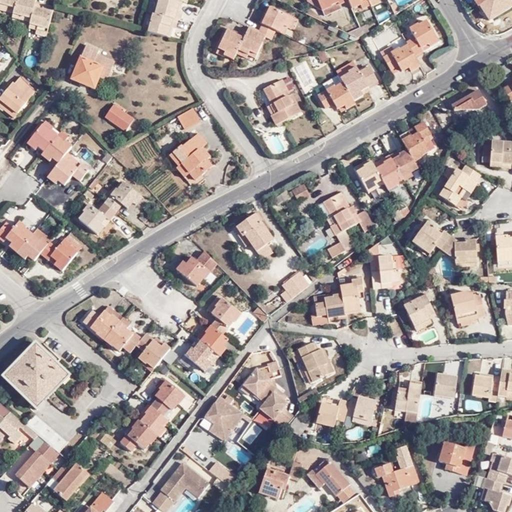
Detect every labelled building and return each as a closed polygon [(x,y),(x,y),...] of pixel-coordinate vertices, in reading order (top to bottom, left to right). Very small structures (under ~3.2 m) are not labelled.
[(0,0),(0,9),(6,11),(8,7),(15,8),(16,0),(0,0)] [(31,19),(36,3),(36,0),(16,0),(15,8),(14,13),(12,18),(23,21),(24,17),(31,19)] [(178,21),(180,21),(182,13),(181,13),(177,12),(180,2),(172,0),(158,0),(155,15),(178,21)] [(306,0),(308,3),(322,11),(316,0),(306,0)] [(339,5),(348,1),(347,0),(316,0),(322,11),(339,4),(339,5)] [(363,9),(371,6),(368,0),(361,0),(350,5),(352,9),(361,5),(363,9)] [(48,33),(54,9),(43,7),(44,5),(36,3),(31,19),(31,23),(30,25),(38,27),(37,30),(48,33)] [(276,31),(280,33),(284,27),(289,16),(270,7),(266,16),(264,15),(260,23),(263,25),(276,31)] [(166,26),(171,27),(176,29),(178,21),(155,15),(153,15),(153,14),(148,33),(163,37),(166,26)] [(289,16),(284,27),(288,29),(293,18),(289,16)] [(421,48),(437,39),(427,21),(419,26),(418,25),(410,30),(415,39),(407,43),(408,45),(415,56),(423,52),(421,48)] [(272,40),(276,31),(263,25),(260,31),(259,33),(249,28),(245,36),(238,51),(248,55),(250,52),(257,55),(266,37),(272,40)] [(223,56),(233,60),(236,54),(238,51),(245,36),(237,32),(236,34),(227,30),(218,49),(225,52),(223,56)] [(439,42),(437,39),(421,48),(423,52),(439,42)] [(415,56),(408,45),(400,50),(400,49),(395,52),(383,58),(393,74),(400,70),(402,72),(408,69),(418,62),(415,56)] [(383,58),(395,52),(392,46),(380,53),(383,58)] [(238,51),(236,54),(246,59),(248,55),(238,51)] [(105,68),(111,71),(115,63),(96,55),(93,63),(82,58),(73,80),(72,80),(96,90),(100,78),(105,68)] [(339,76),(341,79),(349,74),(348,72),(357,68),(353,62),(337,72),(339,76)] [(421,67),(418,62),(408,69),(411,73),(421,67)] [(349,74),(341,79),(344,84),(352,98),(361,92),(378,82),(370,67),(360,73),(357,68),(348,72),(349,74)] [(107,81),(111,71),(105,68),(100,78),(107,81)] [(344,84),(341,79),(339,76),(323,86),(326,92),(335,87),(336,88),(344,84)] [(13,83),(0,98),(0,100),(7,106),(4,110),(14,119),(36,92),(20,77),(14,85),(13,83)] [(288,96),(290,95),(282,80),(263,90),(272,105),(273,104),(278,113),(271,116),(277,126),(301,113),(296,103),(293,104),(288,96)] [(352,98),(344,84),(336,88),(335,87),(326,92),(317,97),(325,109),(334,104),(338,110),(344,107),(353,101),(352,98)] [(479,91),(452,107),(455,111),(479,111),(487,106),(479,91)] [(352,98),(353,101),(363,95),(361,92),(352,98)] [(356,105),(353,101),(344,107),(346,110),(356,105)] [(273,104),(272,105),(267,107),(271,116),(278,113),(273,104)] [(126,132),(134,120),(114,105),(106,118),(126,132)] [(200,121),(193,109),(177,118),(185,130),(200,121)] [(126,132),(132,137),(141,125),(134,120),(126,132)] [(45,121),(42,125),(50,131),(51,130),(52,131),(53,128),(45,121)] [(399,137),(407,151),(414,163),(423,158),(422,157),(430,152),(425,143),(423,140),(431,135),(424,123),(414,129),(418,135),(412,137),(409,132),(399,137)] [(42,125),(29,142),(37,149),(38,148),(44,152),(57,137),(58,135),(52,131),(51,130),(50,131),(42,125)] [(414,129),(409,132),(412,137),(418,135),(414,129)] [(59,133),(58,135),(57,137),(64,142),(65,141),(67,139),(59,133)] [(199,134),(190,141),(198,150),(202,147),(206,143),(199,134)] [(131,147),(142,164),(161,152),(149,135),(131,147)] [(423,140),(425,143),(433,138),(431,135),(423,140)] [(57,137),(44,152),(43,153),(52,160),(53,159),(59,164),(63,159),(67,153),(72,147),(65,141),(64,142),(57,137)] [(198,150),(190,141),(182,147),(181,146),(170,156),(179,167),(181,164),(196,181),(212,167),(206,160),(198,150)] [(37,149),(29,142),(27,144),(35,151),(37,149)] [(509,169),(511,169),(511,143),(492,142),(490,164),(510,165),(509,169)] [(202,147),(198,150),(206,160),(210,157),(202,147)] [(407,151),(400,155),(401,157),(393,161),(403,179),(411,174),(418,170),(414,163),(407,151)] [(398,152),(390,157),(392,160),(393,161),(401,157),(400,155),(398,152)] [(52,160),(43,153),(41,156),(50,162),(48,164),(55,169),(59,164),(53,159),(52,160)] [(81,164),(67,153),(63,159),(69,165),(70,164),(77,169),(81,164)] [(389,155),(373,164),(377,170),(385,166),(384,164),(392,160),(390,157),(389,155)] [(59,164),(55,169),(50,176),(57,182),(58,181),(64,186),(73,176),(80,182),(89,170),(81,164),(77,169),(70,164),(69,165),(63,159),(59,164)] [(385,166),(377,170),(383,181),(387,189),(396,184),(397,185),(404,181),(403,179),(393,161),(392,160),(384,164),(385,166)] [(365,169),(357,173),(367,192),(376,186),(376,185),(383,181),(377,170),(373,164),(372,163),(364,167),(365,169)] [(181,164),(179,167),(176,169),(194,190),(199,185),(196,181),(181,164)] [(354,169),(357,173),(365,169),(364,167),(362,165),(354,169)] [(477,183),(481,176),(466,166),(462,172),(457,170),(456,171),(449,166),(443,176),(450,180),(440,197),(456,207),(461,199),(462,198),(459,197),(464,190),(471,195),(478,183),(477,183)] [(149,180),(155,198),(163,195),(165,200),(175,197),(170,185),(173,184),(169,173),(149,180)] [(411,174),(403,179),(404,181),(405,183),(413,178),(411,174)] [(57,182),(50,176),(48,179),(55,184),(57,182)] [(117,189),(105,204),(116,213),(122,206),(128,210),(133,203),(134,204),(140,196),(124,183),(118,190),(117,189)] [(304,185),(292,191),(299,203),(310,197),(304,185)] [(466,202),(471,195),(464,190),(459,197),(462,198),(461,199),(466,202)] [(287,191),(281,195),(285,202),(291,198),(287,191)] [(365,233),(375,228),(366,211),(358,215),(356,213),(357,213),(353,206),(350,208),(342,193),(324,203),(332,218),(334,218),(338,224),(331,227),(337,237),(346,232),(360,224),(365,233)] [(143,198),(140,196),(134,204),(136,206),(143,198)] [(116,213),(105,204),(98,212),(89,205),(83,212),(84,213),(79,220),(95,234),(102,225),(101,225),(106,218),(110,221),(116,213)] [(400,211),(404,218),(410,212),(407,207),(400,211)] [(392,214),(397,225),(398,224),(404,218),(400,211),(399,210),(392,214)] [(256,215),(237,228),(244,238),(246,236),(251,244),(258,253),(274,241),(256,215)] [(334,218),(332,218),(327,221),(331,227),(338,224),(334,218)] [(26,228),(19,222),(13,229),(6,223),(0,230),(0,238),(4,242),(7,238),(12,243),(12,244),(20,251),(32,235),(25,229),(26,228)] [(436,246),(442,250),(450,237),(444,233),(443,234),(442,236),(436,232),(438,230),(427,223),(415,240),(424,247),(423,249),(430,255),(436,246)] [(29,224),(26,228),(25,229),(32,235),(37,230),(29,224)] [(102,225),(95,234),(98,236),(104,227),(102,225)] [(244,238),(237,228),(234,230),(246,247),(251,244),(246,236),(244,238)] [(37,230),(32,235),(40,241),(41,239),(48,245),(50,243),(52,240),(38,229),(37,230)] [(350,239),(346,232),(337,237),(340,243),(342,243),(350,239)] [(40,241),(32,235),(20,251),(28,257),(28,256),(35,262),(41,254),(48,245),(41,239),(40,241)] [(67,237),(64,240),(72,246),(71,247),(78,253),(82,249),(67,237)] [(450,237),(442,250),(455,260),(456,264),(468,264),(468,261),(477,260),(477,241),(466,242),(466,244),(456,245),(458,242),(450,237)] [(511,239),(508,240),(508,237),(495,238),(497,260),(510,259),(510,262),(511,261),(511,239)] [(50,243),(48,245),(41,254),(49,261),(52,257),(57,262),(56,263),(64,270),(78,253),(71,247),(72,246),(64,240),(57,249),(50,243)] [(413,242),(423,249),(424,247),(415,240),(413,242)] [(346,251),(342,243),(340,243),(327,250),(332,259),(346,251)] [(20,251),(12,244),(10,246),(18,253),(20,251)] [(372,272),(374,290),(382,289),(381,285),(392,284),(401,283),(400,271),(397,272),(396,264),(393,264),(392,257),(379,258),(378,244),(369,251),(372,272)] [(28,257),(20,251),(18,253),(26,260),(28,257)] [(187,264),(180,273),(197,287),(203,280),(204,281),(217,265),(205,253),(197,262),(193,259),(188,265),(187,264)] [(188,265),(193,259),(189,256),(185,262),(187,264),(188,265)] [(52,257),(49,261),(62,272),(64,270),(56,263),(57,262),(52,257)] [(177,271),(180,273),(187,264),(185,262),(177,271)] [(347,271),(346,269),(339,274),(339,277),(347,271)] [(293,299),(309,286),(299,273),(283,286),(287,291),(293,299)] [(342,291),(345,314),(361,311),(359,300),(358,294),(364,293),(362,277),(351,279),(353,285),(341,287),(342,291)] [(340,281),(341,287),(353,285),(351,279),(340,281)] [(288,303),(293,299),(287,291),(282,295),(288,303)] [(328,320),(346,317),(345,314),(342,291),(332,292),(333,295),(333,298),(325,299),(324,296),(314,298),(317,315),(317,317),(327,315),(328,320)] [(478,315),(479,319),(486,318),(480,293),(469,296),(468,292),(450,297),(457,321),(478,315)] [(207,311),(212,315),(217,309),(216,307),(223,299),(219,296),(207,311)] [(429,302),(426,296),(404,307),(415,328),(430,320),(429,317),(435,314),(429,302)] [(217,319),(211,327),(223,336),(234,322),(233,321),(240,313),(223,299),(216,307),(217,309),(212,315),(217,319)] [(270,317),(273,315),(271,313),(274,311),(267,304),(262,310),(270,317)] [(109,307),(105,312),(111,317),(112,316),(120,322),(123,318),(109,307)] [(264,324),(269,318),(258,308),(253,313),(264,324)] [(111,317),(105,312),(100,318),(92,312),(84,323),(97,334),(97,335),(101,338),(105,341),(120,322),(112,316),(111,317)] [(233,321),(234,322),(235,323),(242,315),(240,313),(233,321)] [(330,329),(329,322),(328,322),(328,320),(327,315),(317,317),(317,315),(311,316),(313,326),(330,329)] [(457,325),(479,319),(478,315),(457,321),(457,325)] [(120,322),(105,341),(113,348),(113,347),(120,352),(123,348),(131,354),(137,346),(142,340),(134,334),(133,335),(127,330),(131,325),(123,318),(120,322)] [(430,320),(415,328),(417,332),(433,324),(430,320)] [(223,336),(211,327),(209,330),(206,334),(207,335),(201,342),(214,352),(218,356),(225,348),(224,347),(228,341),(229,340),(223,336)] [(206,334),(209,330),(206,328),(197,339),(201,342),(207,335),(206,334)] [(142,340),(137,346),(144,352),(139,359),(146,365),(147,364),(155,370),(171,350),(164,345),(162,348),(153,341),(154,341),(146,335),(142,340)] [(162,348),(164,345),(156,338),(154,341),(153,341),(162,348)] [(240,350),(228,341),(224,347),(225,348),(227,349),(227,350),(235,356),(240,350)] [(214,352),(201,342),(195,350),(191,347),(181,360),(186,364),(190,360),(205,372),(212,364),(207,360),(214,352)] [(37,344),(16,366),(18,368),(39,346),(37,344)] [(313,344),(298,351),(303,360),(306,367),(303,369),(311,385),(323,380),(322,378),(334,373),(330,364),(328,365),(321,350),(317,352),(313,344)] [(16,366),(6,376),(31,400),(28,402),(35,408),(68,375),(48,356),(39,346),(18,368),(16,366)] [(227,349),(225,348),(218,356),(219,356),(220,357),(227,350),(227,349)] [(324,349),(321,350),(328,365),(330,364),(324,349)] [(303,360),(298,351),(291,354),(296,363),(303,360)] [(172,352),(165,363),(171,367),(178,356),(172,352)] [(207,360),(212,364),(219,356),(218,356),(214,352),(207,360)] [(270,373),(271,381),(273,379),(274,379),(282,377),(280,370),(277,362),(268,365),(270,373)] [(275,420),(278,416),(284,409),(287,404),(285,402),(282,400),(285,395),(278,390),(269,383),(271,381),(264,376),(257,370),(241,390),(249,396),(252,392),(258,397),(266,404),(261,410),(275,420)] [(498,393),(498,397),(507,398),(508,392),(511,392),(511,371),(502,370),(501,378),(498,393)] [(68,375),(35,408),(37,410),(70,377),(68,375)] [(458,378),(437,375),(434,397),(455,400),(458,378)] [(31,400),(6,376),(4,378),(28,402),(31,400)] [(472,397),(490,399),(491,392),(498,393),(501,378),(493,376),(492,379),(475,376),(472,397)] [(158,399),(151,408),(164,418),(170,409),(173,411),(178,405),(176,404),(183,395),(162,378),(155,387),(157,388),(160,390),(161,391),(156,398),(158,399)] [(273,379),(271,381),(269,383),(278,390),(274,379),(273,379)] [(413,425),(416,424),(422,386),(410,385),(409,387),(399,386),(395,411),(406,413),(404,428),(405,428),(413,425)] [(152,395),(156,398),(161,391),(160,390),(157,388),(152,395)] [(313,398),(317,395),(319,394),(316,388),(307,394),(308,398),(309,400),(312,398),(313,398)] [(255,402),(258,397),(252,392),(249,396),(255,402)] [(489,401),(497,403),(498,397),(498,393),(491,392),(490,399),(489,401)] [(308,398),(307,394),(299,399),(301,403),(308,398)] [(176,404),(178,405),(179,406),(186,397),(183,395),(176,404)] [(229,396),(226,402),(244,415),(248,409),(229,396)] [(358,400),(351,398),(350,403),(346,418),(353,420),(353,419),(371,423),(377,402),(359,397),(358,400)] [(244,415),(226,402),(220,398),(206,418),(215,424),(210,431),(225,442),(244,415)] [(336,421),(344,422),(346,418),(350,403),(340,400),(338,408),(322,404),(317,424),(325,426),(334,429),(336,421)] [(11,412),(0,403),(0,443),(5,437),(15,445),(22,436),(4,420),(11,412)] [(137,420),(139,421),(141,423),(147,416),(146,415),(151,408),(149,406),(137,420)] [(147,416),(141,423),(156,435),(158,436),(164,428),(163,428),(168,421),(164,418),(151,408),(146,415),(147,416)] [(278,416),(288,425),(294,417),(284,409),(278,416)] [(4,420),(22,436),(26,431),(35,440),(38,436),(26,425),(11,412),(4,420)] [(46,442),(59,453),(68,442),(35,415),(26,425),(38,436),(46,442)] [(511,416),(508,416),(503,437),(511,438),(511,416)] [(344,422),(344,425),(351,427),(352,422),(353,420),(346,418),(344,422)] [(353,420),(352,422),(370,427),(371,423),(353,419),(353,420)] [(141,423),(139,421),(132,429),(134,430),(128,437),(127,436),(121,444),(132,453),(138,445),(145,451),(151,444),(150,443),(156,435),(141,423)] [(332,435),(334,429),(325,426),(323,433),(332,435)] [(158,436),(158,437),(160,438),(166,430),(164,428),(158,436)] [(165,442),(169,445),(175,437),(171,434),(165,442)] [(150,443),(151,444),(152,445),(158,437),(158,436),(156,435),(150,443)] [(38,436),(35,440),(30,445),(38,452),(46,442),(38,436)] [(51,464),(60,454),(59,453),(46,442),(38,452),(51,464)] [(462,462),(469,464),(474,448),(466,445),(465,450),(445,444),(439,463),(446,465),(445,470),(459,474),(462,462)] [(30,489),(51,464),(38,452),(36,454),(16,477),(30,489)] [(502,484),(504,485),(507,475),(511,476),(511,460),(494,455),(492,462),(493,463),(488,479),(502,484)] [(329,464),(317,474),(325,484),(336,497),(350,486),(327,459),(326,460),(329,464)] [(267,469),(261,489),(271,493),(270,496),(279,499),(282,489),(286,491),(290,479),(297,481),(303,465),(294,462),(289,477),(267,469)] [(466,476),(469,464),(462,462),(459,474),(466,476)] [(216,464),(212,470),(224,479),(229,473),(216,464)] [(399,490),(411,486),(420,483),(414,466),(394,474),(391,464),(375,470),(378,479),(383,478),(390,498),(400,494),(399,490)] [(72,471),(64,465),(53,479),(60,485),(54,492),(66,502),(89,474),(78,465),(72,471)] [(164,498),(173,506),(186,488),(199,499),(210,486),(184,465),(162,492),(166,495),(164,498)] [(325,484),(317,474),(316,476),(324,485),(325,484)] [(364,475),(359,480),(371,496),(377,491),(364,475)] [(53,479),(47,485),(54,492),(60,485),(53,479)] [(502,484),(488,479),(486,479),(483,489),(485,490),(482,502),(489,504),(494,511),(504,511),(507,507),(508,507),(511,497),(499,494),(502,484)] [(414,492),(411,486),(399,490),(400,494),(402,496),(406,496),(409,495),(412,494),(414,492)] [(153,504),(162,511),(167,511),(173,506),(164,498),(166,495),(162,492),(153,504)] [(88,511),(102,511),(104,511),(105,511),(106,511),(115,502),(103,493),(90,508),(91,508),(88,511)] [(296,511),(316,511),(317,511),(310,498),(294,507),(296,511)] [(45,511),(34,502),(26,511),(46,511),(45,511)]
